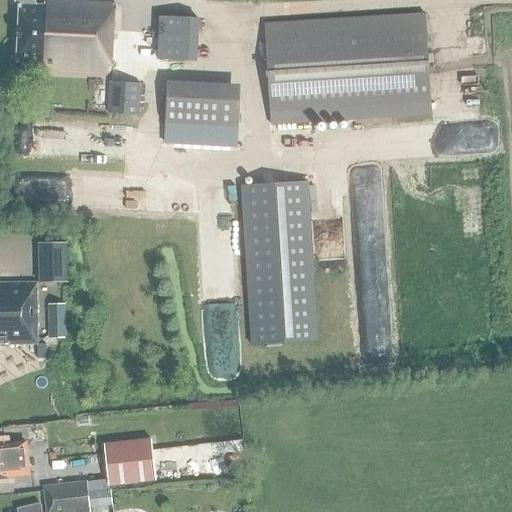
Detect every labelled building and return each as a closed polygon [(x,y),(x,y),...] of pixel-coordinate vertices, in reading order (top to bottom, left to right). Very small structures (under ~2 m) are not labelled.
[(13,0),(14,3),(18,5),(16,64),(40,65),(40,69),(109,73),(113,5),(59,2),(58,0),(39,0),(40,3),(43,3),(43,6),(36,6),(33,0),(13,0)] [(270,125),(430,115),(424,15),(263,25),(270,125)] [(157,60),(195,62),(197,20),(159,18),(157,60)] [(108,115),(138,117),(140,85),(110,83),(108,115)] [(163,145),(236,149),(238,126),(164,121),(163,145)] [(241,187),(251,346),(317,342),(307,183),(241,187)] [(66,284),(66,270),(38,270),(38,284),(66,284)] [(0,347),(1,348),(1,346),(36,345),(35,284),(0,284),(0,347)] [(48,306),(48,339),(65,339),(64,305),(48,306)] [(238,325),(213,326),(215,378),(240,377),(238,325)] [(108,486),(155,480),(151,440),(103,445),(108,486)] [(25,443),(0,445),(0,444),(0,479),(4,479),(28,476),(25,443)] [(43,487),(45,511),(88,511),(86,483),(43,487)] [(41,511),(39,503),(15,509),(16,511),(41,511)]
